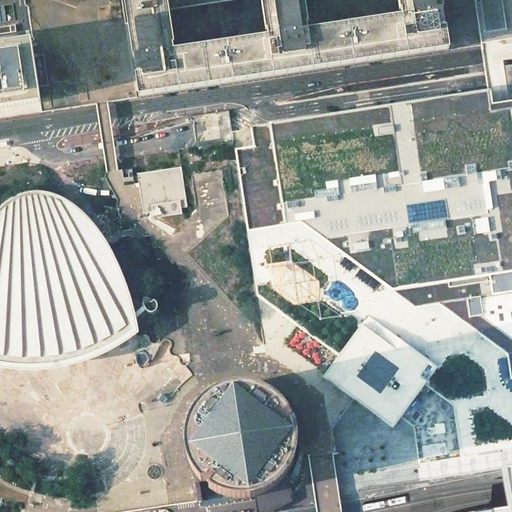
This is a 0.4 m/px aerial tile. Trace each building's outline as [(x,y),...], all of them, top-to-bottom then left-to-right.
[(0,0),(0,109),(42,102),(33,40),(35,40),(28,0),(0,0)] [(28,0),(35,40),(33,40),(42,102),(43,111),(94,105),(100,105),(105,104),(138,98),(130,36),(129,24),(127,24),(123,0),(28,0)] [(123,0),(127,24),(129,24),(130,36),(138,98),(449,50),(441,0),(123,0)] [(511,511),(511,0),(474,0),(481,46),(485,74),(488,93),(484,94),(342,115),(251,129),(254,149),(240,151),(261,298),(341,359),(329,374),(342,385),(355,394),(390,421),(393,417),(397,411),(414,424),(419,457),(421,470),(422,480),(511,465),(511,498),(491,502),(492,508),(492,511),(511,511)] [(441,0),(449,50),(481,46),(474,0),(441,0)] [(181,168),(137,174),(138,177),(139,183),(143,215),(151,213),(152,219),(181,215),(181,210),(187,209),(181,168)] [(128,351),(147,339),(147,337),(141,312),(138,303),(129,276),(121,259),(112,244),(108,236),(100,224),(91,216),(86,211),(70,203),(55,196),(38,194),(23,198),(10,205),(0,215),(0,372),(16,375),(38,376),(61,375),(85,370),(108,362),(128,351)] [(154,306),(152,304),(147,302),(144,301),(142,302),(141,304),(141,305),(142,310),(143,312),(146,315),(149,316),(151,316),(153,314),(155,312),(156,310),(155,307),(154,306)] [(137,346),(133,356),(137,369),(141,368),(148,366),(151,363),(162,342),(158,343),(153,345),(147,339),(137,346)] [(273,397),(280,403),(282,405),(286,410),(291,417),(294,426),(296,434),(297,443),(297,446),(308,446),(308,440),(317,440),(315,426),(313,420),(310,411),(306,403),(301,397),(296,391),(288,383),(278,377),(266,393),(269,395),(273,397)] [(266,393),(265,393),(257,389),(248,388),(239,387),(230,388),(222,391),(214,394),(206,399),(200,405),(194,413),(190,420),(187,429),(186,438),(185,447),(187,456),(190,464),(194,472),(199,479),(205,486),(213,491),(221,495),(230,497),(238,498),(247,498),(256,496),(265,493),(272,489),(279,483),(285,477),(290,469),(294,461),(296,452),(297,446),(297,443),(296,434),(294,426),(291,417),(286,410),(282,405),(280,403),(273,397),(269,395),(266,393)]
